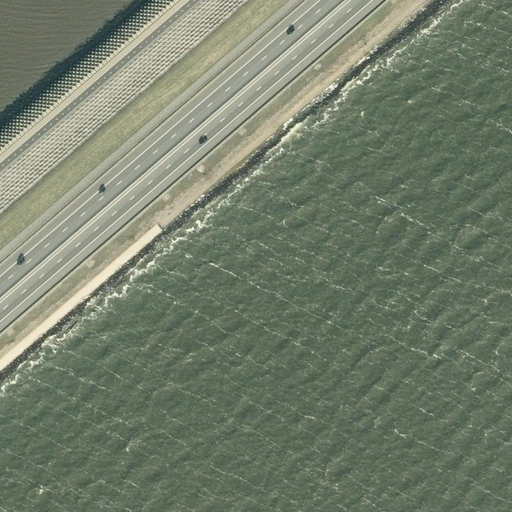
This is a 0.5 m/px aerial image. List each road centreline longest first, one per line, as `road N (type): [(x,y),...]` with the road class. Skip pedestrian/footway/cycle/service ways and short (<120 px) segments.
road 1 (motorway): [(0,313),(363,0)]
road 2 (motorway): [(329,0),(0,284)]
